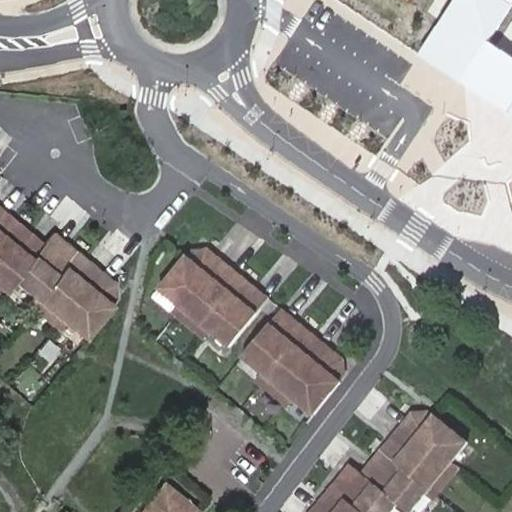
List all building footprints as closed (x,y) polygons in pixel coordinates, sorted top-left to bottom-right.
[(392,0),(405,9),(411,0),(392,0)] [(511,0),(451,0),(418,50),(508,108),(511,102),(511,56),(488,40),(511,1),(511,0)] [(108,309),(114,302),(115,291),(82,264),(78,266),(66,256),(66,251),(53,240),(44,252),(26,237),(20,238),(9,229),(10,224),(0,215),(0,298),(3,301),(15,287),(33,303),(63,328),(85,347),(112,313),(108,309)] [(178,312),(209,338),(228,353),(268,304),(250,290),(244,292),(235,284),(236,278),(209,255),(195,256),(190,262),(185,258),(157,295),(178,312)] [(58,334),(63,328),(33,303),(28,308),(58,334)] [(203,345),(209,338),(178,312),(172,320),(203,345)] [(261,380),(291,405),(312,422),(340,386),(335,382),(342,371),(342,362),(312,338),(304,341),(294,333),(294,324),(281,314),(241,364),(261,380)] [(284,413),(291,405),(261,380),(254,388),(284,413)] [(395,511),(397,510),(399,511),(410,511),(420,501),(450,466),(466,448),(433,419),(429,424),(422,417),(410,417),(387,444),(388,453),(379,463),(372,462),(359,478),(349,470),(339,482),(339,491),(326,506),(319,505),(313,511),(395,511)] [(450,466),(420,501),(429,508),(458,473),(450,466)] [(191,511),(162,487),(141,511),(191,511)]
